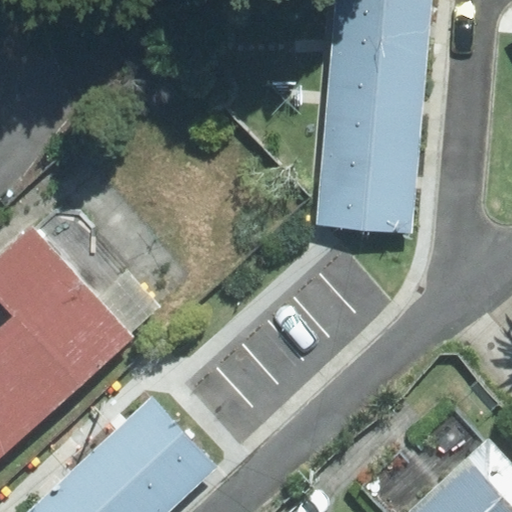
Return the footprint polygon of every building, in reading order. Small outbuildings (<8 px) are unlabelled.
[(0,0),(0,37),(27,12),(15,0),(0,0)] [(420,225),(436,0),(337,0),(322,218),(420,225)] [(36,214),(33,216),(0,246),(0,455),(168,299),(148,277),(117,306),(84,270),(86,268),(88,265),(90,263),(92,260),(94,257),(95,253),(96,250),(96,247),(97,243),(97,240),(96,237),(96,233),(95,230),(93,227),(92,224),(90,221),(88,218),(86,216),(83,213),(80,211),(77,210),(74,208),(71,207),(68,206),(64,205),(61,205),(58,205),(54,205),(51,206),(48,207),(44,208),(41,210),(38,211),(36,214)] [(164,511),(224,455),(159,387),(27,511),(164,511)] [(450,406),(363,487),(386,511),(511,511),(511,465),(488,440),(484,443),(450,406)]
